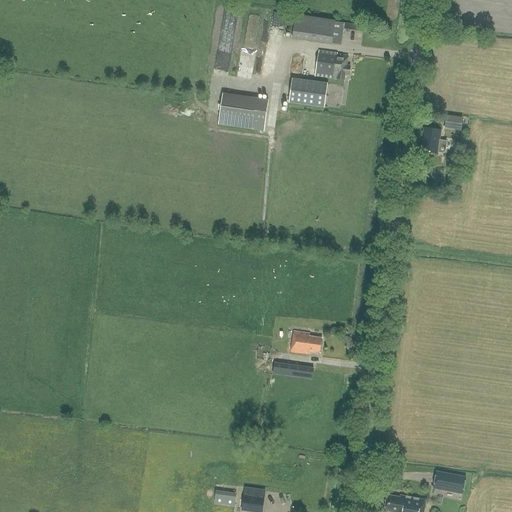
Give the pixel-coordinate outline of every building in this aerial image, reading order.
[(332,44),(341,45),(345,23),(296,15),(293,38),(332,45),(332,44)] [(225,39),(233,39),(233,35),(239,35),(239,25),(226,25),(225,39)] [(319,51),(316,77),(344,81),(345,75),(349,75),(351,67),(347,66),(348,56),(338,55),(338,54),(319,51)] [(327,83),(292,78),(288,102),(324,107),(327,83)] [(264,132),(268,100),(223,94),(218,125),(264,132)] [(446,116),(445,127),(462,129),(463,118),(446,116)] [(447,141),(440,140),(441,131),(428,129),(426,143),(423,142),(422,151),(438,154),(438,153),(443,154),(445,152),(447,141)] [(321,354),(323,339),(310,337),(310,335),(294,333),(292,353),(309,355),(310,352),(321,354)] [(274,364),(273,375),(286,377),(287,365),(274,364)] [(314,369),(300,367),(299,378),(312,380),(314,369)] [(466,477),(436,472),(433,489),(463,494),(466,477)] [(219,502),(240,506),(242,493),(221,489),(219,502)] [(246,511),(262,511),(265,498),(244,495),(242,511),(246,511)] [(401,498),(387,495),(384,511),(389,511),(424,511),(427,501),(401,496),(401,498)]
